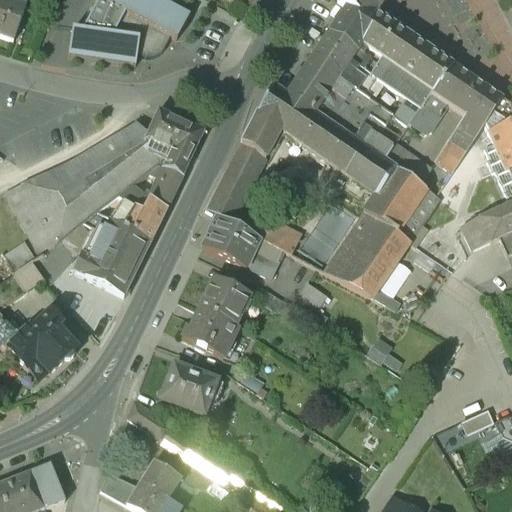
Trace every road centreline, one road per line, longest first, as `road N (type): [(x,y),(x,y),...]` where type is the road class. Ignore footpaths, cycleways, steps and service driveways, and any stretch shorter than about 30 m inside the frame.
road 1 (residential): [(243,97),(131,353),(99,404)]
road 2 (residential): [(0,69),(100,93),(195,82),(243,97)]
